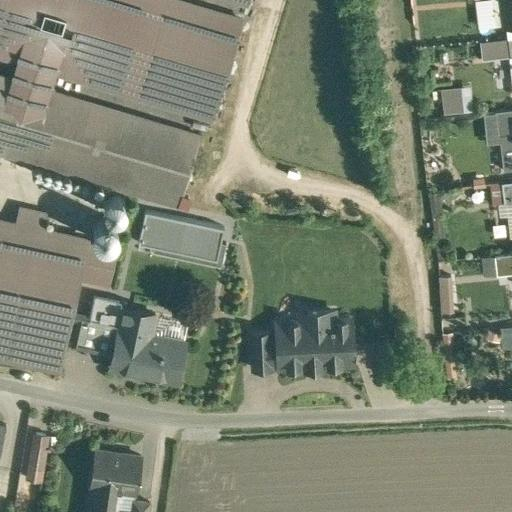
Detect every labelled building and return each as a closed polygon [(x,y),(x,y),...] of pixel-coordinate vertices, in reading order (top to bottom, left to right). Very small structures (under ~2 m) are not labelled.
[(0,0),(0,54),(19,60),(14,79),(48,89),(54,70),(213,119),(243,21),(173,0),(0,0)] [(511,0),(502,0),(505,25),(511,24),(511,0)] [(14,79),(0,74),(0,152),(178,206),(200,136),(48,89),(14,79)] [(511,108),(495,111),(497,135),(511,133),(511,108)] [(511,181),(501,182),(504,203),(511,202),(511,181)] [(110,194),(108,195),(105,199),(104,201),(103,204),(104,207),(105,210),(107,212),(110,214),(114,215),(119,214),(121,212),(124,209),(125,207),(125,204),(125,201),(123,198),(121,195),(118,194),(114,193),(110,194)] [(88,240),(0,220),(0,356),(59,370),(80,277),(108,283),(108,282),(101,280),(104,268),(111,269),(116,248),(88,242),(88,240)] [(511,253),(494,256),(496,275),(511,273),(511,253)] [(126,300),(93,293),(88,320),(119,327),(123,306),(125,307),(126,300)] [(125,307),(123,306),(119,327),(110,367),(111,367),(112,366),(148,374),(148,375),(176,381),(185,342),(151,334),(155,313),(125,307)] [(333,310),(300,312),(300,321),(276,322),(277,341),(271,342),(272,364),(279,364),(279,367),(302,366),(303,368),(325,366),(325,365),(352,363),(350,319),(334,319),(333,310)] [(270,332),(251,333),(253,368),(272,367),(272,364),(271,342),(270,332)] [(49,435),(33,432),(28,467),(43,470),(49,435)] [(141,456),(95,449),(90,485),(91,486),(86,511),(111,511),(115,489),(136,492),(141,456)] [(147,511),(150,502),(133,500),(131,511),(147,511)]
